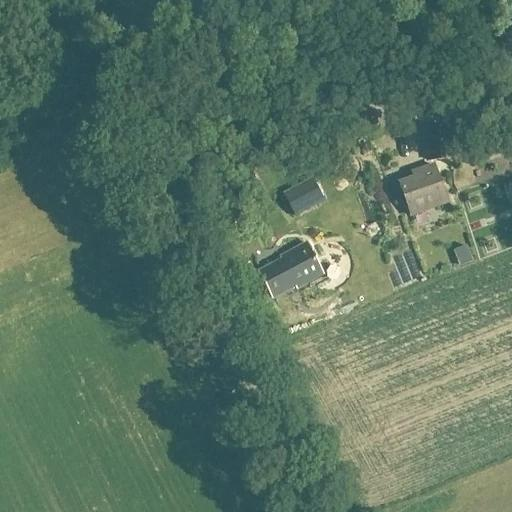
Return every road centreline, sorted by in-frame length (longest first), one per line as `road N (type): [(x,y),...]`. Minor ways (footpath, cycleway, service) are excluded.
road 1 (unclassified): [(315,511),(45,0)]
road 2 (track): [(98,98),(126,88),(511,125)]
